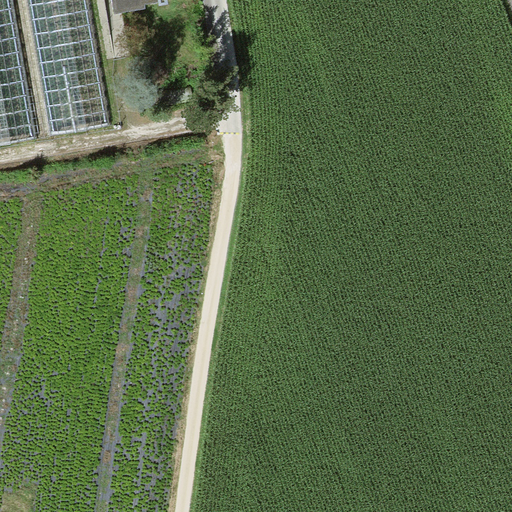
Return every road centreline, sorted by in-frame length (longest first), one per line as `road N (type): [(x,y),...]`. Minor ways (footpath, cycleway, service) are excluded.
road 1 (track): [(184,511),(232,149),(212,0)]
road 2 (track): [(0,162),(231,122)]
